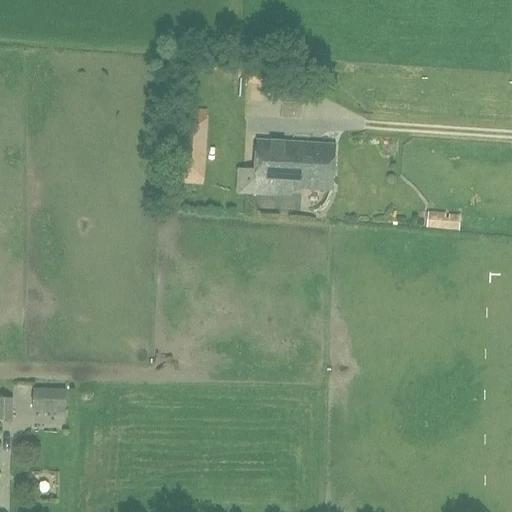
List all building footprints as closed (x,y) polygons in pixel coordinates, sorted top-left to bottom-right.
[(179,130),(177,170),(176,184),(202,185),(205,131),(179,130)] [(257,143),(256,170),(238,169),(237,195),(292,197),(292,191),(333,192),(335,146),(257,143)] [(426,229),(459,232),(460,216),(449,215),(448,219),(445,218),(445,215),(428,213),(426,229)] [(66,413),(66,393),(34,392),(34,412),(66,413)] [(0,401),(0,422),(12,423),(12,402),(0,401)]
